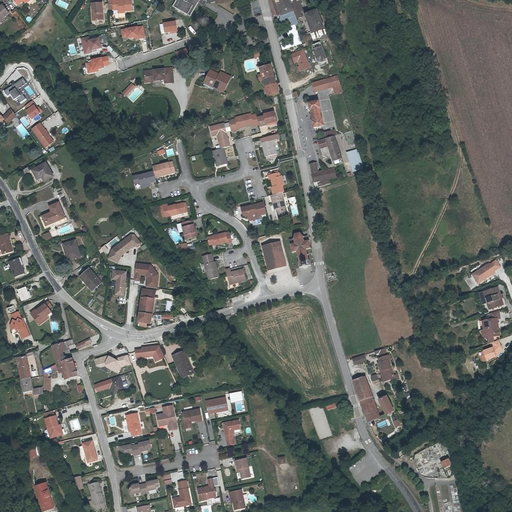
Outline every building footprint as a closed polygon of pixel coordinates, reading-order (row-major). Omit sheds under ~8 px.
[(118,10),(119,14),(125,13),(125,11),(133,10),(132,0),(125,0),(126,2),(121,2),(120,0),(113,0),(108,0),(108,9),(114,9),(118,10)] [(190,17),(198,3),(199,0),(202,0),(206,2),(211,5),(216,4),(217,6),(231,2),(230,0),(187,0),(187,2),(183,0),(176,0),(174,7),(190,17)] [(280,17),(292,13),(293,13),(296,19),(295,20),(297,25),(300,23),(299,19),(302,18),(300,13),(302,12),(299,4),(301,3),(300,0),(265,0),(265,1),(266,2),(271,15),(273,16),(277,15),(277,16),(278,16),(279,16),(280,17)] [(266,2),(271,18),(280,17),(279,16),(278,16),(277,16),(277,15),(273,16),(271,15),(266,2)] [(94,14),(94,22),(103,22),(102,3),(91,4),(92,12),(95,11),(95,14),(94,14)] [(0,18),(1,19),(4,17),(9,13),(3,5),(0,6),(0,18)] [(306,16),(313,33),(324,28),(316,11),(312,13),(306,16)] [(176,21),(163,24),(165,34),(170,33),(170,34),(178,33),(176,21)] [(342,27),(340,23),(328,28),(330,33),(342,27)] [(144,26),(121,29),(123,38),(127,38),(127,40),(134,38),(134,40),(146,38),(144,26)] [(89,37),(81,39),(85,55),(92,53),(92,51),(102,49),(101,45),(107,44),(106,35),(99,37),(100,38),(90,41),(89,37)] [(327,58),(323,48),(315,51),(319,61),(327,58)] [(304,50),(291,55),(294,64),(297,63),(299,67),(297,67),(299,72),(311,67),(304,50)] [(91,62),(86,63),(88,74),(99,71),(99,70),(104,68),(104,67),(110,65),(108,56),(91,60),(91,62)] [(277,94),(269,65),(258,68),(266,97),(277,94)] [(144,71),(145,79),(152,79),(152,81),(164,80),(165,84),(173,83),(172,69),(164,69),(164,70),(144,71)] [(219,77),(210,73),(206,82),(213,85),(212,87),(223,92),(230,79),(225,77),(224,79),(219,77)] [(333,88),(339,85),(336,77),(320,83),(323,92),(333,88)] [(27,83),(23,78),(4,91),(8,96),(11,94),(15,100),(17,99),(20,103),(26,99),(19,89),(27,83)] [(126,96),(135,86),(131,82),(121,93),(126,96)] [(320,83),(312,86),(315,95),(323,92),(320,83)] [(341,93),(339,85),(333,88),(335,95),(341,93)] [(37,107),(33,101),(24,107),(32,119),(43,112),(39,106),(37,107)] [(322,128),(316,102),(311,103),(305,104),(311,130),(322,128)] [(17,116),(11,108),(1,117),(4,120),(9,124),(17,116)] [(266,124),(275,122),(273,112),(263,114),(263,115),(254,118),(256,125),(257,128),(267,126),(266,124)] [(230,122),(233,132),(238,131),(237,129),(251,125),(251,127),(256,125),(254,118),(254,115),(248,117),(248,115),(235,119),(235,120),(230,122)] [(25,138),(30,134),(22,123),(17,127),(25,138)] [(41,123),(31,129),(45,148),(54,142),(41,123)] [(226,133),(231,132),(230,130),(229,123),(228,123),(224,124),(210,127),(212,136),(216,135),(220,150),(223,149),(229,147),(226,133)] [(325,140),(334,137),(335,136),(333,130),(323,134),(325,140)] [(265,157),(276,155),(272,136),(260,139),(265,157)] [(325,140),(319,142),(321,149),(320,149),(323,159),(324,159),(324,161),(332,159),(333,162),(341,159),(334,137),(325,140)] [(226,166),(223,149),(220,150),(212,152),(214,160),(216,160),(217,168),(226,166)] [(364,168),(357,149),(346,152),(353,172),(364,168)] [(33,170),(37,178),(42,176),(44,180),(52,176),(46,164),(33,170)] [(151,167),(153,173),(154,178),(171,174),(169,164),(151,167)] [(312,175),(313,183),(334,178),(332,170),(316,173),(314,166),(308,167),(310,176),(312,175)] [(137,176),(139,186),(150,184),(155,183),(154,178),(153,173),(137,176)] [(278,178),(277,174),(267,176),(267,180),(270,180),(271,189),(269,189),(270,196),(279,194),(281,193),(280,187),(282,187),(280,178),(278,178)] [(326,182),(322,184),(322,183),(318,185),(319,187),(315,189),(316,192),(328,187),(326,182)] [(285,217),(279,194),(270,196),(269,196),(272,212),(274,212),(276,219),(285,217)] [(288,198),(291,210),(298,209),(296,196),(288,198)] [(58,203),(49,207),(51,213),(43,217),(47,226),(64,218),(58,203)] [(162,206),(164,215),(173,213),(173,215),(188,212),(186,203),(170,206),(170,204),(162,206)] [(245,208),(247,217),(255,215),(256,217),(265,215),(262,204),(245,208)] [(186,240),(195,238),(191,221),(182,224),(186,240)] [(295,262),(296,268),(298,268),(298,269),(307,268),(307,267),(309,266),(307,260),(306,260),(305,251),(309,250),(306,236),(304,237),(301,233),(292,235),(290,239),(288,240),(290,254),(295,253),(296,262),(295,262)] [(0,250),(2,250),(3,254),(9,253),(7,243),(10,243),(7,234),(0,236),(0,250)] [(213,244),(214,247),(226,244),(226,246),(232,245),(229,236),(224,237),(223,234),(205,238),(207,243),(207,245),(213,244)] [(135,235),(131,235),(112,249),(108,260),(118,263),(120,256),(133,247),(138,248),(142,245),(135,235)] [(69,252),(72,261),(81,258),(75,240),(63,244),(66,253),(69,252)] [(267,270),(286,265),(280,240),(261,245),(267,270)] [(210,263),(208,264),(205,256),(200,258),(208,281),(219,278),(213,262),(210,263)] [(24,274),(21,265),(19,259),(9,262),(15,277),(24,274)] [(493,263),(492,261),(475,273),(482,283),(499,271),(498,270),(504,266),(499,259),(493,263)] [(151,264),(135,263),(133,283),(140,285),(142,276),(145,276),(147,278),(146,287),(158,289),(159,275),(151,264)] [(89,282),(95,288),(102,282),(90,268),(80,276),(87,284),(89,282)] [(127,271),(113,270),(112,280),(116,280),(115,296),(124,297),(127,271)] [(228,286),(245,282),(243,272),(231,275),(230,270),(225,272),(226,275),(228,286)] [(507,303),(505,296),(502,297),(500,293),(503,292),(501,286),(487,291),(493,308),(507,303)] [(26,287),(18,290),(19,294),(18,294),(18,296),(19,295),(21,301),(30,298),(31,298),(29,292),(28,292),(26,287)] [(142,289),(141,296),(155,298),(156,291),(142,289)] [(138,322),(148,323),(152,323),(155,298),(141,296),(138,322)] [(30,313),(37,323),(51,313),(48,310),(52,307),(48,301),(37,310),(36,309),(30,313)] [(494,318),(487,319),(487,323),(488,328),(489,332),(494,335),(497,334),(504,333),(502,326),(501,320),(500,317),(505,316),(503,309),(493,312),(494,318)] [(24,321),(25,319),(23,318),(21,312),(13,315),(15,321),(12,326),(14,331),(18,329),(19,332),(21,331),(24,339),(31,337),(27,324),(25,324),(24,321)] [(51,313),(37,323),(38,325),(52,315),(51,313)] [(499,340),(497,334),(494,335),(489,332),(488,328),(485,329),(486,334),(493,338),(494,342),(497,340),(499,340)] [(499,340),(497,340),(499,344),(497,346),(488,349),(490,354),(493,353),(495,357),(501,355),(500,354),(502,353),(507,347),(503,338),(499,340)] [(94,340),(79,346),(81,350),(96,344),(94,340)] [(61,365),(69,363),(67,358),(65,352),(69,351),(68,344),(67,343),(55,346),(61,365)] [(142,349),(135,349),(136,360),(153,358),(155,363),(165,359),(159,346),(141,347),(142,349)] [(393,356),(391,348),(382,352),(382,354),(386,353),(387,357),(393,356)] [(182,378),(192,373),(184,358),(187,357),(184,351),(172,357),(182,378)] [(17,357),(22,382),(34,380),(29,355),(17,357)] [(109,355),(95,360),(97,368),(105,366),(118,374),(122,367),(131,364),(128,355),(116,359),(109,355)] [(386,371),(389,370),(392,380),(399,378),(393,356),(387,357),(385,358),(386,361),(384,362),(386,371)] [(184,358),(192,373),(194,372),(187,357),(184,358)] [(371,363),(369,357),(357,361),(359,366),(371,363)] [(61,365),(56,367),(58,374),(65,371),(69,382),(82,379),(76,361),(69,363),(61,365)] [(52,376),(58,374),(56,367),(44,370),(45,378),(47,391),(53,389),(52,376)] [(120,376),(94,385),(97,393),(111,388),(114,395),(130,390),(126,381),(122,383),(120,376)] [(359,383),(362,391),(374,386),(371,379),(359,383)] [(34,380),(22,382),(25,393),(36,391),(34,380)] [(364,397),(376,393),(374,386),(362,391),(364,397)] [(364,397),(371,418),(383,413),(376,393),(364,397)] [(208,414),(217,412),(217,410),(228,408),(225,397),(210,400),(210,402),(206,403),(208,414)] [(400,415),(394,399),(385,403),(391,418),(400,415)] [(326,410),(335,407),(333,400),(324,403),(326,410)] [(200,409),(182,412),(184,421),(189,421),(191,420),(191,421),(197,420),(198,422),(202,421),(200,409)] [(311,414),(318,438),(332,434),(327,419),(327,420),(324,410),(311,414)] [(156,415),(158,424),(166,422),(168,424),(169,430),(177,429),(174,411),(165,413),(156,415)] [(49,415),(50,420),(59,418),(58,412),(49,415)] [(383,413),(371,418),(374,425),(386,420),(383,413)] [(129,424),(131,432),(132,437),(141,435),(137,414),(126,416),(127,425),(129,424)] [(65,435),(63,427),(61,418),(59,418),(50,420),(53,431),(54,438),(55,439),(61,438),(60,436),(65,435)] [(395,428),(400,425),(397,419),(392,421),(395,428)] [(232,430),(234,430),(241,428),(239,420),(223,423),(227,439),(233,438),(233,434),(232,430)] [(132,445),(121,447),(122,451),(127,454),(133,453),(134,455),(142,453),(142,451),(149,449),(148,447),(151,447),(150,441),(139,443),(139,444),(132,446),(132,445)] [(88,462),(97,459),(93,442),(83,445),(88,462)] [(36,447),(27,449),(29,458),(38,456),(36,447)] [(239,469),(240,472),(242,479),(250,477),(246,458),(235,461),(235,465),(237,465),(238,469),(239,469)] [(452,465),(448,459),(441,463),(444,469),(452,465)] [(170,473),(163,475),(165,485),(172,484),(170,473)] [(83,479),(73,481),(78,492),(86,490),(83,479)] [(213,479),(208,480),(210,487),(198,489),(200,500),(216,497),(213,479)] [(44,504),(54,501),(52,495),(50,496),(48,489),(52,489),(49,480),(37,484),(44,504)] [(132,486),(129,491),(130,495),(141,492),(142,495),(149,493),(149,491),(156,489),(156,487),(159,486),(158,480),(147,483),(147,484),(140,486),(139,484),(132,486)] [(183,503),(183,505),(191,504),(188,488),(187,488),(186,480),(178,482),(180,489),(179,490),(181,498),(179,498),(179,497),(173,498),(174,505),(183,503)] [(98,507),(108,504),(103,483),(92,486),(98,507)] [(230,492),(231,496),(232,496),(233,502),(234,510),(245,508),(242,490),(230,492)]
